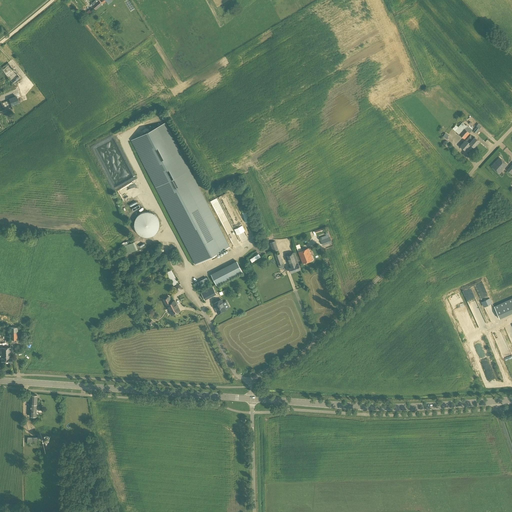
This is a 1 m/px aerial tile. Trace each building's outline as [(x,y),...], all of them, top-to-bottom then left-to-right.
[(96,10),(102,4),(99,1),(93,6),(96,10)] [(2,68),(6,74),(13,69),(9,63),(2,68)] [(17,95),(1,102),(3,108),(7,107),(7,108),(20,103),(17,95)] [(166,122),(131,140),(195,264),(230,246),(190,169),(176,141),(166,122)] [(467,127),(462,122),(455,131),(464,139),(472,130),(468,126),(467,127)] [(469,143),(471,144),(474,147),(479,141),(475,137),(474,138),(470,135),(468,138),(471,141),(469,143)] [(465,150),(471,144),(469,143),(471,141),(468,138),(460,146),(465,150)] [(499,173),(503,170),(507,165),(500,158),(492,166),(499,173)] [(109,173),(116,189),(136,179),(129,166),(126,168),(123,162),(110,168),(112,171),(109,173)] [(212,205),(228,199),(226,194),(210,200),(212,205)] [(137,217),(136,218),(136,219),(135,220),(135,221),(135,222),(134,222),(134,224),(134,226),(135,227),(135,228),(135,229),(136,230),(136,231),(137,232),(138,234),(139,234),(140,235),(142,236),(144,236),(144,237),(146,237),(147,237),(148,237),(149,237),(150,236),(151,236),(152,235),(153,235),(154,234),(156,233),(157,231),(158,230),(158,229),(159,228),(159,227),(159,225),(159,223),(159,221),(158,219),(157,218),(157,217),(155,216),(154,214),(152,213),(150,213),(150,212),(148,212),(146,212),(144,212),(142,213),(140,214),(139,215),(138,215),(137,216),(137,217)] [(237,234),(240,239),(248,235),(245,230),(237,234)] [(322,245),(332,242),(330,237),(321,240),(322,245)] [(270,242),(273,251),(278,249),(275,240),(270,242)] [(122,246),(126,254),(138,248),(134,241),(122,246)] [(303,263),(312,259),(308,248),(298,252),(303,263)] [(298,264),(294,252),(285,256),(291,272),(300,269),(299,264),(298,264)] [(278,266),(283,264),(280,254),(275,255),(278,266)] [(217,285),(243,271),(237,261),(211,274),(217,285)] [(173,286),(178,283),(171,270),(166,273),(173,286)] [(473,291),(464,295),(466,300),(475,296),(473,291)] [(171,302),(169,296),(163,299),(168,308),(169,308),(172,314),(179,310),(174,300),(171,302)] [(218,313),(226,309),(221,299),(213,303),(218,313)] [(9,340),(18,340),(18,327),(9,327),(9,340)] [(11,358),(10,348),(1,348),(1,358),(1,362),(12,362),(12,358),(11,358)]
